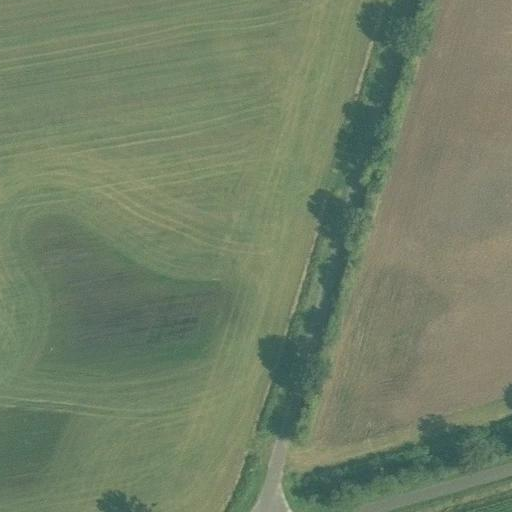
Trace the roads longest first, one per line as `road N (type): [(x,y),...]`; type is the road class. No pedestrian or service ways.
road 1 (unclassified): [(413,0),(263,511)]
road 2 (unclassified): [(511,464),(350,511)]
